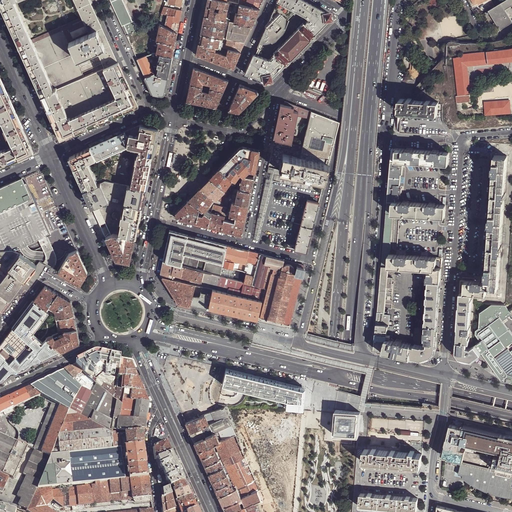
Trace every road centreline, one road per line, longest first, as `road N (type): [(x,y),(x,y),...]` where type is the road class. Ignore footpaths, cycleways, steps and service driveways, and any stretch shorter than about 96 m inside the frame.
road 1 (motorway): [(361,0),(332,344)]
road 2 (motorway): [(438,388),(381,374),(360,360),(363,148)]
road 3 (residential): [(511,132),(468,135),(460,144),(447,377)]
road 4 (motorway): [(360,341),(368,104)]
road 5 (motorway): [(343,368),(363,148)]
road 6 (residential): [(360,341),(372,320),(387,133)]
road 7 (tertiary): [(217,511),(139,336)]
road 8 (tertiary): [(143,333),(311,373)]
road 9 (secondary): [(347,382),(511,417)]
road 10 (tertiary): [(306,361),(150,324)]
road 11 (residential): [(245,243),(276,90)]
road 12 (tertiary): [(297,344),(151,304)]
road 13 (residential): [(344,117),(309,259)]
road 14 (tertiary): [(50,154),(109,285)]
road 15 (unclassified): [(387,133),(399,0)]
road 16 (residential): [(94,302),(44,276),(0,335)]
road 17 (tertiary): [(0,39),(50,154)]
road 18 (tertiary): [(150,110),(99,0)]
road 19 (residential): [(0,391),(108,337)]
